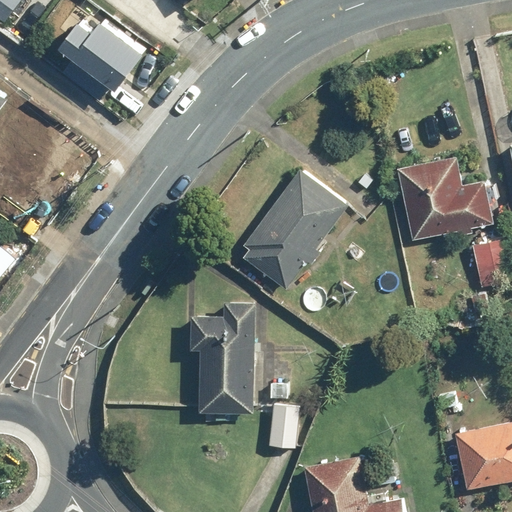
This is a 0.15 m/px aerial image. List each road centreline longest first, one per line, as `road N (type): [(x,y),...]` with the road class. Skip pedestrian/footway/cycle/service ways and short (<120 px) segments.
road 1 (residential): [(237,75),(48,321)]
road 2 (residential): [(355,0),(295,27),(237,75)]
road 3 (residential): [(48,321),(40,400),(48,440)]
